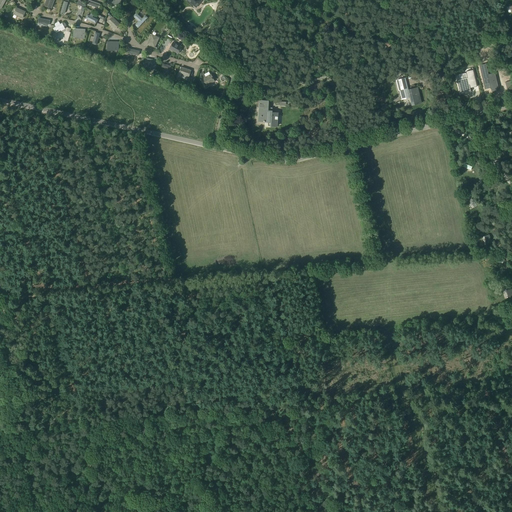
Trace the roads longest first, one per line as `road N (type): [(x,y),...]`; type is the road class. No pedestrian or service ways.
road 1 (unclassified): [(213,147),(285,161),(511,105)]
road 2 (track): [(83,423),(0,152)]
road 3 (track): [(37,108),(87,285),(94,284),(120,358)]
road 4 (track): [(511,386),(273,409)]
road 5 (unclassified): [(213,147),(0,100)]
road 6 (track): [(63,364),(276,337)]
road 7 (track): [(129,278),(78,118)]
road 8 (unclassified): [(213,147),(252,0)]
road 9 (track): [(9,436),(143,419)]
